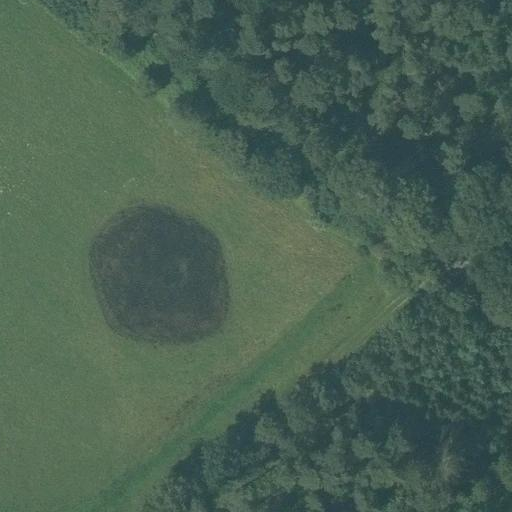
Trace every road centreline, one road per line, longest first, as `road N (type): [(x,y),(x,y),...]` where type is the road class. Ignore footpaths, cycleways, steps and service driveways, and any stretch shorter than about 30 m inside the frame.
road 1 (unclassified): [(449,260),(109,0)]
road 2 (track): [(449,260),(147,511)]
